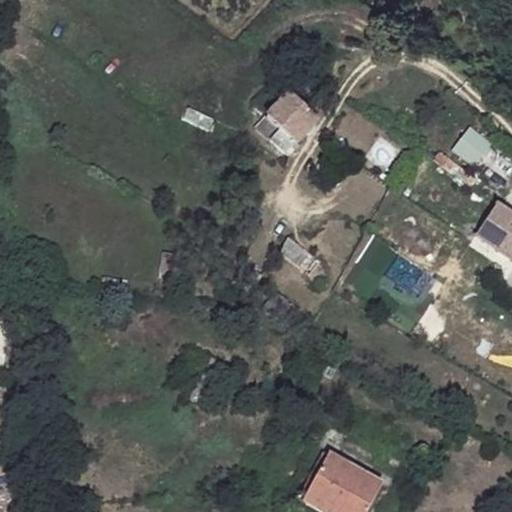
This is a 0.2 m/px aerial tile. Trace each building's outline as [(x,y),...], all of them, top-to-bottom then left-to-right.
[(284,156),(318,122),(289,94),(255,129),(284,156)] [(469,130),(453,150),(472,166),(488,146),(469,130)] [(477,181),(439,152),(433,161),(470,189),(477,181)] [(511,229),(509,228),(511,223),(511,215),(496,205),(474,238),(511,263),(511,229)] [(203,406),(223,364),(211,358),(200,381),(199,380),(190,399),(203,406)] [(313,485),(328,457),(323,454),(307,481),(313,485)] [(318,511),(367,511),(382,486),(328,457),(313,485),(303,503),(318,511)]
